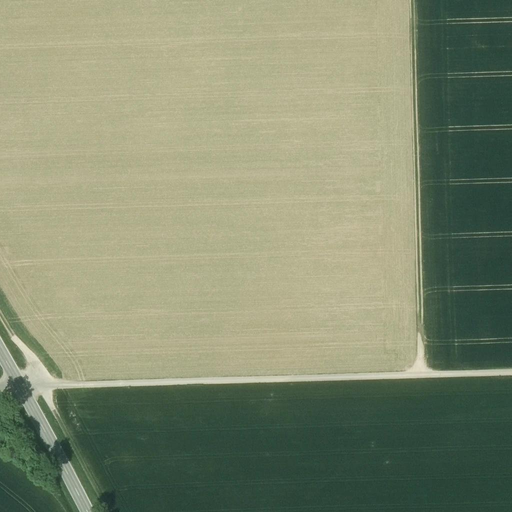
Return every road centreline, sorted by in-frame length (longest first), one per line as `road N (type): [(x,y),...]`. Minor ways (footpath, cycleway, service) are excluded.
road 1 (track): [(511,370),(0,382)]
road 2 (track): [(413,0),(418,372)]
road 3 (track): [(107,511),(31,357),(0,314)]
road 4 (secondary): [(88,511),(0,353)]
